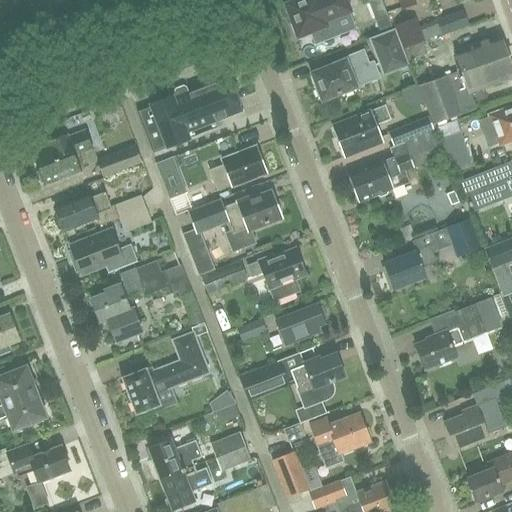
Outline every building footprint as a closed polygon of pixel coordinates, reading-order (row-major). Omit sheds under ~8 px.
[(311,30),(316,43),(340,34),(333,16),(349,9),(345,0),(288,0),(290,3),(288,4),(294,20),(290,21),(296,36),(311,30)] [(438,20),(420,27),(417,19),(396,26),(404,48),(424,42),(442,34),(468,25),(463,10),(437,18),(438,20)] [(396,30),(372,40),(385,73),(409,64),(396,30)] [(418,86),(432,125),(476,109),(470,93),(472,92),(475,102),(486,99),(483,89),(511,78),(511,70),(500,35),(454,51),(461,71),(418,86)] [(422,42),(404,49),(409,60),(426,54),(422,42)] [(315,88),(318,96),(322,97),(323,99),(340,92),(345,95),(353,92),(355,87),(380,77),(374,61),(369,63),(364,50),(334,61),(335,64),(312,73),(317,85),(315,88)] [(166,147),(166,148),(191,139),(187,130),(241,109),(229,79),(189,94),(186,87),(184,85),(175,88),(174,91),(175,94),(149,104),(150,105),(137,110),(153,152),(166,147)] [(334,125),(339,138),(335,140),(339,151),(343,149),(346,155),(382,141),(375,124),(391,118),(386,105),(334,125)] [(500,141),(500,142),(511,138),(511,108),(490,116),(491,118),(479,122),(487,145),(500,141)] [(433,128),(429,116),(389,132),(394,144),(433,128)] [(52,147),(35,153),(42,171),(37,173),(41,183),(46,181),(46,182),(79,170),(83,168),(81,163),(86,161),(82,151),(92,147),(90,140),(86,131),(67,139),(66,136),(50,142),(52,147)] [(408,152),(394,158),(393,157),(382,161),(381,160),(349,173),(360,201),(374,195),(380,197),(386,195),(388,190),(392,188),(388,177),(399,172),(400,174),(444,157),(433,131),(404,142),(408,152)] [(96,160),(103,177),(142,163),(134,144),(96,160)] [(232,184),(232,186),(266,173),(255,146),(222,159),(224,164),(209,170),(217,190),(232,184)] [(502,147),(479,156),(486,172),(509,163),(502,147)] [(180,195),(186,211),(209,201),(203,186),(180,195)] [(56,207),(65,231),(96,219),(99,225),(119,218),(146,209),(141,195),(111,206),(105,193),(90,199),(87,191),(72,197),(73,200),(56,207)] [(238,202),(224,208),(220,198),(188,211),(196,234),(227,222),(231,231),(224,233),(232,253),(256,243),(251,229),(280,218),(280,216),(281,212),(278,204),(275,203),(270,192),(251,199),(249,196),(237,201),(238,202)] [(151,222),(146,209),(119,218),(124,232),(151,222)] [(472,220),(449,229),(460,256),(483,247),(472,220)] [(112,230),(71,246),(75,258),(72,260),(77,272),(80,270),(82,274),(105,265),(109,273),(138,262),(132,247),(131,244),(119,249),(112,230)] [(169,258),(182,252),(176,241),(164,247),(169,258)] [(511,243),(484,253),(493,275),(507,270),(511,267),(511,243)] [(384,263),(394,288),(426,275),(422,266),(436,261),(431,248),(430,245),(384,263)] [(211,271),(203,250),(190,255),(199,276),(211,271)] [(269,288),(270,288),(273,298),(276,299),(297,292),(298,289),(294,279),(305,275),(296,250),(274,258),(273,255),(258,261),(258,262),(247,266),(251,277),(263,273),(269,288)] [(101,322),(108,320),(130,310),(126,298),(144,291),(146,296),(167,288),(169,294),(176,291),(180,298),(191,293),(179,265),(162,272),(157,259),(121,274),(125,284),(121,286),(120,284),(106,289),(107,293),(92,299),(101,322)] [(208,294),(247,279),(240,261),(201,276),(208,294)] [(441,331),(434,334),(427,337),(428,339),(415,344),(425,368),(456,356),(452,345),(481,334),(481,335),(488,332),(477,303),(454,312),(458,325),(441,331)] [(317,333),(316,328),(324,324),(323,320),(327,319),(322,306),(318,308),(317,305),(274,321),(284,345),(317,333)] [(133,309),(130,310),(108,320),(116,342),(142,332),(133,309)] [(19,339),(10,315),(0,318),(0,354),(10,351),(7,344),(19,339)] [(261,319),(237,329),(242,342),(266,332),(261,319)] [(210,374),(195,335),(207,331),(204,323),(191,328),(192,332),(171,340),(179,360),(153,370),(151,367),(146,369),(146,367),(121,377),(136,415),(160,405),(156,394),(210,374)] [(345,377),(336,353),(321,359),(320,357),(304,363),(305,365),(290,370),(305,408),(327,399),(331,397),(333,394),(334,390),(333,386),(332,382),(345,377)] [(247,397),(287,381),(279,362),(239,377),(247,397)] [(0,394),(3,404),(4,404),(37,392),(36,391),(37,391),(38,390),(38,389),(38,388),(38,387),(36,381),(36,380),(35,380),(35,379),(34,379),(33,379),(32,379),(31,379),(27,367),(7,374),(4,367),(0,368),(0,394)] [(465,415),(445,422),(455,447),(488,435),(487,433),(504,427),(494,400),(507,395),(502,382),(472,394),(477,405),(463,410),(465,415)] [(235,401),(226,390),(209,403),(212,412),(235,404),(235,401)] [(0,418),(8,415),(13,429),(46,417),(37,392),(4,404),(3,404),(0,405),(0,418)] [(340,453),(370,441),(360,414),(329,425),(326,418),(311,424),(318,443),(327,468),(343,462),(340,453)] [(300,423),(283,430),(288,442),(305,436),(300,423)] [(240,432),(210,444),(221,472),(251,460),(240,432)] [(194,466),(191,461),(202,457),(195,440),(174,449),(170,438),(148,447),(156,466),(156,465),(162,479),(194,466)] [(70,470),(61,446),(32,457),(28,445),(7,453),(15,474),(17,474),(18,477),(34,471),(38,482),(70,470)] [(310,490),(295,451),(271,460),(286,499),(310,490)] [(511,452),(488,463),(491,469),(468,478),(477,501),(504,491),(501,484),(511,479),(511,452)] [(196,471),(194,466),(162,479),(167,493),(166,494),(173,511),(195,502),(191,492),(212,484),(206,467),(196,471)] [(340,480),(308,492),(315,509),(347,497),(340,480)] [(344,509),(345,511),(386,511),(397,508),(386,481),(356,493),(360,502),(344,509)]
